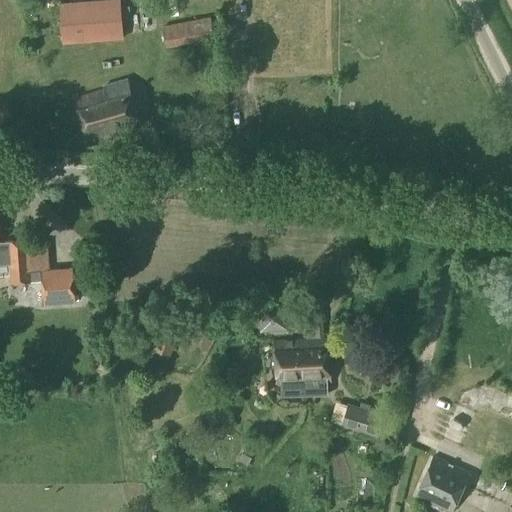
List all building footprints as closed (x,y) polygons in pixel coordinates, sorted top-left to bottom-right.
[(112,0),(61,4),(63,45),(122,41),(119,0),(112,0)] [(134,17),(137,37),(146,35),(143,16),(134,17)] [(162,27),(166,49),(215,39),(209,18),(162,27)] [(73,99),(87,143),(140,126),(125,79),(102,88),(103,90),(73,99)] [(0,264),(10,264),(11,284),(41,282),(43,305),(75,303),(73,269),(29,272),(27,242),(27,241),(0,242),(0,264)] [(257,304),(259,333),(288,330),(285,302),(257,304)] [(304,353),(299,353),(299,370),(308,376),(309,385),(303,385),(304,395),(314,395),(325,394),(324,384),(330,384),(328,338),(323,338),(321,304),(303,305),(305,339),(303,339),(304,353)] [(142,344),(168,354),(177,330),(151,320),(142,344)] [(303,339),(275,341),(277,387),(280,387),(280,396),(304,395),(303,385),(309,385),(308,376),(299,370),(299,353),(304,353),(303,339)] [(346,404),(339,428),(376,439),(383,415),(346,404)] [(472,416),(454,417),(455,426),(472,425),(472,416)] [(416,497),(451,511),(453,511),(469,473),(433,458),(416,497)]
